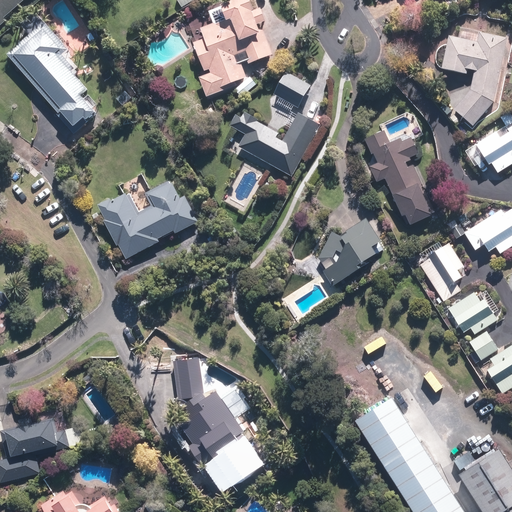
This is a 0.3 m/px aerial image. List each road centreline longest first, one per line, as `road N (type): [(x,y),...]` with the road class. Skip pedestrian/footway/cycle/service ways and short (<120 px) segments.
road 1 (residential): [(372,57),(428,109),(457,173),(511,191)]
road 2 (residential): [(110,313),(40,364),(0,376)]
